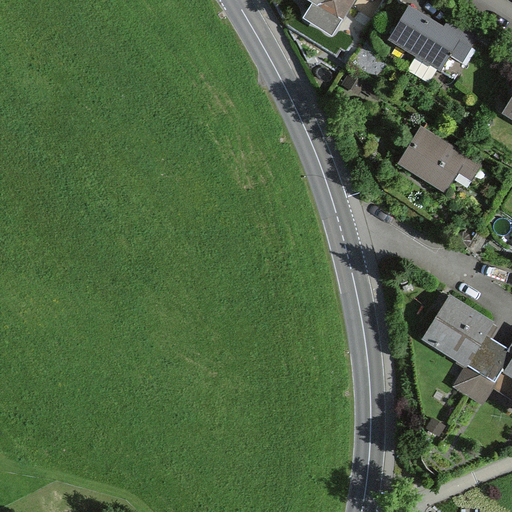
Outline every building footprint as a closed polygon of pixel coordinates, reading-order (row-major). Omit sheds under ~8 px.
[(356,0),(299,0),(341,25),(356,0)] [(438,25),(404,2),(377,40),(448,89),(483,38),(447,13),(438,25)] [(511,77),(489,114),(511,128),(511,77)] [(482,167),(419,123),(390,163),(437,196),(454,172),(470,183),(482,167)] [(455,386),(467,394),(500,342),(484,332),(492,320),(452,295),(428,333),(471,360),(455,386)] [(511,349),(500,342),(467,394),(480,402),(493,381),(511,392),(511,349)]
